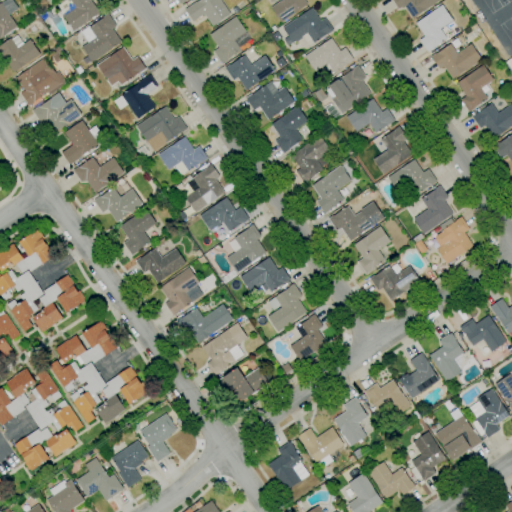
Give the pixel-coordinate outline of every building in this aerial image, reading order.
[(0,38),(0,3),(1,3),(5,0),(12,0),(18,9),(9,15),(17,27),(1,38),(0,38)] [(73,32),(63,17),(65,15),(57,5),(61,3),(59,0),(90,0),(100,13),(73,32)] [(212,26),(204,14),(193,22),(184,9),(196,1),(196,2),(198,0),(220,0),(230,14),(212,26)] [(281,23),(270,8),(281,0),(305,0),(308,4),(281,23)] [(413,19),(404,6),(398,10),(391,0),(438,0),(439,1),(413,19)] [(428,53),(419,40),(424,36),(415,23),(442,5),(452,20),(440,29),(446,38),(433,48),(433,49),(428,53)] [(247,16),(243,11),(247,8),(251,13),(247,16)] [(307,46),(302,39),(297,42),(296,41),(293,43),(292,43),(288,46),(284,40),(289,37),(282,28),(297,17),(297,18),(312,8),(313,10),(314,9),(317,14),(316,15),(320,21),(324,18),(333,30),(328,34),(327,33),(314,43),(313,42),(307,46)] [(85,64),(81,60),(88,55),(82,47),(88,43),(80,32),(88,26),(89,27),(107,13),(116,26),(112,29),(121,42),(92,62),(91,60),(85,64)] [(225,65),(223,63),(222,64),(213,51),(218,48),(209,35),(236,16),(246,31),(245,32),(251,40),(239,48),(241,50),(237,52),(239,55),(225,65)] [(276,42),(271,35),(277,31),(281,38),(276,42)] [(14,73),(5,59),(0,63),(0,45),(10,38),(11,39),(17,35),(23,44),(29,39),(40,55),(14,73)] [(325,75),(321,68),(315,72),(304,57),(331,38),(340,51),(345,48),(354,60),(347,65),(346,64),(334,73),(332,70),(325,75)] [(455,48),(451,43),(456,39),(460,44),(455,48)] [(452,79),(443,66),(439,69),(431,56),(435,54),(450,44),(456,54),(471,44),(481,59),(452,79)] [(54,57),(50,51),(56,46),(60,52),(54,57)] [(111,86),(96,65),(109,56),(109,57),(123,47),(132,60),(137,57),(146,69),(140,73),(139,72),(121,86),(118,81),(111,86)] [(246,90),(237,77),(232,80),(224,68),(229,65),(244,55),(251,65),(265,55),(275,71),(246,90)] [(29,106),(20,94),(23,92),(20,88),(21,86),(15,77),(44,57),(55,73),(58,71),(64,80),(61,81),(63,85),(49,95),(47,92),(33,102),(34,103),(29,106)] [(341,114),(331,98),(332,98),(326,89),(323,91),(321,88),(326,84),(328,86),(343,75),(341,73),(347,69),(349,72),(353,69),(357,65),(366,78),(361,81),(370,93),(341,114)] [(469,112),(460,100),(465,96),(456,83),(482,65),(493,80),(481,88),(487,98),(473,108),(474,109),(469,112)] [(137,119),(127,105),(119,110),(113,101),(138,84),(137,83),(149,75),(158,87),(146,94),(155,106),(152,108),(156,113),(153,115),(150,110),(137,119)] [(268,120),(259,107),(254,111),(245,98),(251,94),(271,81),(277,91),(284,87),(294,102),(268,120)] [(482,89),(487,85),(491,91),(486,94),(482,89)] [(320,103),(314,94),(320,89),(327,98),(320,103)] [(55,132),(46,120),(40,124),(32,110),(37,106),(38,107),(59,93),(65,103),(70,99),(81,115),(55,132)] [(375,133),(369,124),(356,132),(346,117),(362,106),(362,105),(372,99),(381,112),(386,108),(395,121),(389,125),(375,133)] [(511,126),(494,139),(484,126),(480,129),(472,116),(473,115),(471,113),(484,104),(486,107),(491,103),(498,113),(511,104),(511,105),(511,126)] [(284,153),(275,141),(280,137),(271,125),(279,119),(277,117),(281,115),(282,117),(297,106),(308,121),(295,130),(301,139),(297,143),(299,146),(291,152),(289,149),(284,153)] [(153,152),(136,127),(166,107),(174,119),(178,116),(187,129),(183,132),(182,131),(167,141),(168,142),(153,152)] [(69,165),(61,153),(73,145),(64,132),(82,120),(93,137),(97,134),(102,142),(81,156),(82,157),(69,165)] [(383,175),(372,160),(387,150),(380,139),(398,126),(407,139),(403,141),(412,154),(383,175)] [(511,163),(506,155),(501,159),(492,146),(499,142),(499,143),(511,134),(511,163)] [(304,184),(295,172),(300,168),(291,156),(294,153),(293,152),(296,150),(297,151),(319,135),(330,150),(321,156),(327,165),(321,169),(322,170),(321,171),(323,175),(312,182),(310,180),(304,184)] [(181,175),(175,166),(168,171),(158,156),(184,137),(193,150),(198,146),(207,159),(201,163),(201,162),(187,171),(181,175)] [(94,192),(86,180),(81,183),(73,171),(92,158),(99,167),(113,157),(123,173),(94,192)] [(417,194),(410,185),(398,193),(387,178),(414,159),(423,172),(428,169),(437,182),(431,185),(431,184),(417,194)] [(195,212),(185,198),(192,192),(186,183),(207,168),(206,167),(211,164),(219,176),(214,179),(223,192),(195,212)] [(325,214),(316,201),(320,199),(311,185),(340,166),(351,181),(337,191),(343,200),(329,210),(329,211),(325,214)] [(179,192),(176,187),(181,184),(184,188),(179,192)] [(423,234),(413,219),(415,218),(413,215),(415,205),(422,201),(420,199),(435,189),(435,188),(440,185),(448,198),(444,201),(453,214),(423,234)] [(116,222),(107,209),(102,213),(93,201),(99,196),(100,197),(113,188),(119,197),(132,189),(142,204),(116,222)] [(229,232),(222,222),(210,231),(199,216),(226,197),(235,210),(240,207),(249,219),(229,232)] [(349,241),(341,228),(336,231),(328,219),(332,215),(333,216),(347,206),(354,216),(361,211),(360,210),(373,201),(384,218),(349,241)] [(131,255),(123,243),(128,240),(119,226),(145,208),(156,223),(144,232),(151,242),(131,255)] [(182,220),(177,214),(184,210),(188,216),(182,220)] [(446,264),(436,249),(439,247),(435,240),(436,236),(442,231),(441,229),(431,235),(429,232),(450,219),(453,223),(455,221),(455,220),(461,216),(469,229),(464,233),(473,246),(446,264)] [(237,273),(226,258),(240,248),(233,238),(248,228),(248,227),(252,224),(261,237),(257,240),(266,253),(237,273)] [(366,274),(357,262),(362,258),(353,244),(380,226),(390,242),(378,250),(385,261),(366,274)] [(22,273),(16,264),(11,268),(10,266),(1,272),(0,270),(0,251),(6,247),(7,248),(12,244),(14,248),(16,247),(17,248),(15,249),(19,254),(20,253),(22,255),(20,255),(23,259),(28,256),(24,250),(20,252),(16,246),(20,244),(19,242),(37,230),(38,232),(39,231),(44,239),(43,240),(46,245),(47,247),(48,246),(52,253),(54,256),(30,272),(28,269),(22,273)] [(414,243),(412,239),(420,233),(423,237),(414,243)] [(421,254),(414,244),(420,240),(427,250),(421,254)] [(157,284),(148,270),(144,273),(135,261),(139,258),(140,259),(155,249),(161,258),(175,248),(186,264),(157,284)] [(198,258),(194,252),(198,249),(202,255),(198,258)] [(202,265),(198,259),(202,256),(206,262),(202,265)] [(271,293),(268,289),(265,292),(261,286),(264,283),(250,293),(239,277),(268,257),(277,270),(281,267),(290,280),(286,283),(285,282),(271,293)] [(391,301),(382,288),(377,291),(369,279),(373,276),(374,276),(388,267),(389,267),(396,262),(402,271),(409,266),(420,281),(391,301)] [(173,316),(165,304),(169,301),(160,288),(188,268),(199,283),(196,285),(203,295),(192,302),(177,312),(177,313),(173,316)] [(24,332),(7,305),(14,300),(17,304),(20,302),(20,303),(23,301),(19,296),(24,293),(22,289),(17,292),(14,287),(10,289),(11,289),(8,291),(11,296),(4,301),(0,295),(0,274),(2,276),(11,270),(16,278),(28,271),(43,294),(32,302),(37,309),(33,312),(33,313),(29,316),(30,318),(28,320),(32,327),(24,332)] [(42,333),(32,319),(41,312),(40,311),(45,307),(39,299),(45,294),(43,292),(67,275),(69,279),(70,278),(73,283),(72,284),(75,287),(74,287),(77,292),(79,291),(84,298),(83,299),(84,301),(71,310),(71,311),(70,312),(69,311),(66,313),(57,300),(52,303),(62,318),(55,323),(55,324),(42,333)] [(277,332),(267,317),(281,307),(280,306),(273,311),(268,302),(289,287),(288,287),(293,283),(301,296),(298,299),(307,312),(277,332)] [(511,339),(509,334),(508,334),(496,316),(489,307),(502,299),(508,308),(511,305),(511,339)] [(200,343),(190,329),(184,333),(176,321),(180,318),(181,318),(196,308),(203,318),(216,309),(215,307),(220,304),(221,305),(222,304),(233,320),(200,343)] [(0,309),(4,314),(5,314),(20,335),(12,340),(7,334),(5,336),(3,333),(0,335),(0,309)] [(237,320),(234,316),(240,312),(243,316),(237,320)] [(300,362),(289,347),(302,338),(295,328),(309,318),(308,318),(314,314),(323,327),(318,330),(327,343),(300,362)] [(491,352),(482,339),(473,346),(463,333),(459,327),(472,318),(475,324),(488,315),(506,341),(491,352)] [(85,365),(79,356),(73,360),(72,359),(64,364),(55,350),(56,349),(56,348),(67,341),(68,341),(76,335),(86,350),(90,348),(81,334),(100,322),(101,323),(102,322),(107,330),(105,331),(108,337),(109,336),(111,339),(112,339),(117,347),(93,364),(91,361),(85,365)] [(214,376),(206,364),(211,360),(202,347),(237,323),(247,338),(237,345),(243,354),(234,361),(235,362),(214,376)] [(447,382),(437,368),(436,368),(429,358),(433,356),(431,353),(442,347),(438,341),(450,333),(452,335),(457,341),(456,342),(463,353),(462,354),(461,361),(460,370),(462,372),(447,382)] [(0,339),(4,337),(13,351),(11,352),(12,354),(0,362),(0,339)] [(412,399),(407,392),(405,393),(400,387),(402,385),(398,380),(407,374),(408,376),(415,370),(409,361),(422,353),(429,363),(427,364),(439,381),(412,399)] [(87,424),(72,403),(73,402),(69,397),(77,392),(80,396),(82,394),(83,395),(85,393),(82,388),(87,384),(85,380),(79,384),(80,385),(75,389),(74,388),(67,392),(63,387),(62,387),(48,367),(56,361),(61,367),(63,366),(65,368),(74,362),(80,370),(90,363),(106,386),(95,393),(100,401),(96,404),(96,405),(92,408),(93,410),(90,412),(94,419),(87,424)] [(287,377),(280,367),(287,363),(291,369),(292,369),(294,372),(287,377)] [(104,424),(95,410),(104,404),(103,403),(107,399),(101,391),(108,386),(106,383),(130,367),(132,370),(133,370),(137,376),(136,376),(137,378),(136,378),(140,384),(142,382),(149,393),(130,406),(120,391),(114,394),(124,408),(125,407),(126,409),(106,423),(104,424)] [(240,403),(230,390),(226,393),(217,381),(223,377),(224,378),(237,368),(244,378),(258,369),(268,383),(240,403)] [(1,426),(0,424),(0,389),(2,388),(3,391),(4,390),(10,398),(9,399),(11,402),(16,398),(6,383),(13,378),(12,377),(24,369),(24,370),(26,369),(35,383),(27,389),(28,391),(23,394),(26,398),(27,397),(28,400),(29,402),(23,407),(25,410),(1,426)] [(74,432),(70,425),(67,427),(66,426),(61,429),(61,428),(57,431),(52,423),(40,430),(25,407),(31,403),(29,400),(31,399),(29,396),(31,394),(30,391),(35,388),(35,387),(39,385),(38,383),(40,381),(36,375),(44,369),(58,390),(57,391),(61,396),(55,401),(52,396),(48,399),(48,398),(45,400),(48,405),(43,409),(46,412),(63,400),(67,406),(68,405),(82,427),(74,432)] [(511,411),(504,399),(494,385),(510,374),(511,377),(511,411)] [(395,417),(387,404),(377,411),(367,397),(363,392),(376,383),(379,389),(392,380),(404,397),(405,397),(409,402),(408,403),(410,406),(395,417)] [(487,438),(485,434),(481,437),(472,423),(476,420),(475,418),(485,411),(476,399),(478,398),(476,396),(483,392),(485,394),(492,389),(500,402),(509,415),(496,425),(499,430),(487,438)] [(350,447),(333,419),(346,411),(342,405),(355,397),(359,403),(358,403),(367,417),(358,424),(366,437),(350,447)] [(435,434),(454,420),(450,413),(457,409),(461,416),(463,415),(472,430),(473,429),(477,434),(476,435),(481,442),(452,461),(435,434)] [(156,463),(146,447),(149,446),(139,431),(166,413),(176,430),(169,435),(170,437),(162,442),(170,454),(156,463)] [(428,424),(424,419),(428,416),(432,422),(428,424)] [(322,469),(317,462),(316,463),(309,453),(307,454),(305,451),(306,450),(304,446),(303,447),(297,436),(309,428),(315,438),(332,427),(343,445),(328,455),(332,462),(322,469)] [(30,472),(24,462),(25,461),(21,455),(20,455),(19,455),(15,449),(16,449),(14,445),(37,429),(40,432),(46,428),(52,436),(56,433),(57,435),(66,429),(76,443),(74,444),(75,445),(63,453),(62,452),(55,457),(44,441),(40,444),(49,459),(30,472)] [(413,482),(410,478),(413,475),(410,470),(414,467),(410,461),(421,454),(413,442),(415,440),(413,436),(418,433),(421,436),(428,432),(445,459),(432,467),(436,473),(423,481),(420,477),(416,480),(413,482)] [(127,488),(118,474),(120,472),(110,458),(137,440),(148,457),(141,461),(142,463),(134,469),(141,479),(127,488)] [(285,491),(267,464),(280,455),(277,450),(289,441),(294,448),(293,449),(295,452),(296,451),(298,453),(297,454),(302,461),(300,462),(309,475),(290,488),(291,489),(289,491),(288,490),(285,491)] [(357,459),(353,452),(359,448),(364,455),(357,459)] [(352,463),(348,458),(352,455),(356,460),(352,463)] [(106,502),(98,490),(88,497),(84,492),(82,493),(74,482),(76,481),(76,480),(88,471),(84,465),(95,458),(108,477),(113,474),(123,489),(106,502)] [(385,499),(367,472),(383,462),(391,475),(401,468),(410,481),(411,481),(415,487),(402,495),(399,490),(385,499)] [(351,511),(347,505),(357,498),(347,483),(363,473),(372,487),(382,503),(369,511),(351,511)] [(54,511),(46,500),(53,496),(49,491),(64,480),(65,483),(70,479),(74,485),(73,485),(84,501),(70,511),(54,511)] [(194,511),(198,510),(194,504),(199,501),(202,507),(211,501),(219,511),(194,511)] [(24,511),(44,511),(39,503),(24,511)]
